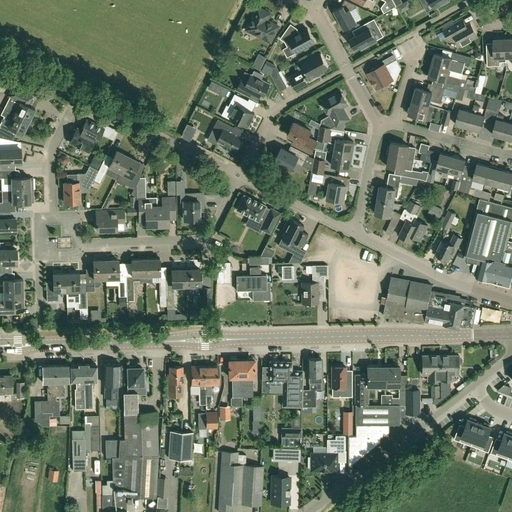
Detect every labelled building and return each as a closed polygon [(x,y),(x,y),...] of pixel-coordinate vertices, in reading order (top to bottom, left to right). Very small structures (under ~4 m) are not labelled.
[(343,6),(334,11),(344,29),(357,23),(350,11),(355,8),(356,5),(345,0),(344,0),(342,5),(343,6)] [(370,0),(373,1),(373,0),(384,0),(386,0),(391,9),(397,6),(393,0),(356,0),(363,3),(364,0),(370,0)] [(408,0),(403,3),(397,6),(400,13),(411,7),(408,0)] [(429,0),(435,9),(450,1),(449,0),(429,0)] [(258,7),(248,26),(246,30),(271,42),(279,26),(267,20),(270,13),(258,7)] [(462,19),(454,24),(443,30),(449,41),(453,38),(456,39),(460,46),(477,36),(470,23),(466,25),(462,19)] [(358,34),(355,36),(350,39),(355,49),(359,46),(361,50),(377,41),(370,28),(373,27),(370,21),(355,29),(358,34)] [(290,24),(280,39),(284,42),(287,47),(292,45),(296,52),(315,42),(308,29),(295,36),(293,33),(297,28),(290,24)] [(493,40),(493,43),(494,53),(487,53),(487,66),(500,65),(500,61),(506,60),(506,57),(505,39),(493,40)] [(434,53),(431,65),(449,70),(455,71),(458,61),(464,62),(464,64),(469,66),(471,57),(452,52),(450,58),(434,53)] [(266,57),(258,54),(252,66),(260,69),(266,57)] [(305,79),(320,71),(328,67),(321,54),(302,64),(305,71),(290,79),(295,89),(307,83),(305,79)] [(377,89),(382,86),(383,87),(385,87),(388,85),(388,84),(388,83),(390,82),(394,84),(401,69),(396,60),(386,66),(385,64),(368,73),(377,89)] [(265,65),(262,70),(269,74),(272,68),(265,65)] [(444,81),(443,87),(445,88),(458,91),(459,88),(464,89),(465,85),(466,80),(461,79),(447,75),(449,70),(431,65),(428,77),(444,81)] [(237,90),(250,96),(258,100),(260,95),(264,96),(270,84),(261,79),(263,75),(255,71),(253,75),(251,75),(247,82),(242,80),(237,90)] [(276,83),(283,79),(278,71),(271,75),(276,83)] [(415,88),(412,101),(429,106),(430,101),(441,103),(445,88),(443,87),(429,83),(429,84),(427,91),(415,88)] [(225,96),(229,89),(223,86),(219,93),(225,96)] [(3,108),(8,111),(29,122),(35,109),(29,106),(33,99),(32,98),(32,97),(12,87),(8,96),(9,96),(3,108)] [(465,89),(464,89),(459,88),(458,91),(456,98),(462,100),(465,89)] [(341,91),(322,101),(330,115),(331,114),(337,125),(349,119),(342,107),(348,104),(341,91)] [(477,93),(469,91),(468,97),(476,99),(477,93)] [(477,93),(476,99),(484,101),(485,95),(477,93)] [(255,114),(252,112),(244,109),(248,100),(235,94),(228,107),(234,109),(230,117),(239,122),(238,124),(246,127),(247,126),(248,126),(255,114)] [(486,109),(492,110),(496,98),(490,96),(486,109)] [(492,110),(498,112),(502,100),(496,98),(492,110)] [(434,107),(429,106),(412,101),(408,114),(425,119),(424,119),(430,121),(434,107)] [(480,131),(483,121),(485,116),(478,114),(480,106),(474,104),(472,112),(468,128),(480,131)] [(22,134),(29,122),(8,111),(3,108),(0,114),(5,117),(11,120),(7,127),(22,134)] [(441,123),(448,125),(452,111),(445,109),(441,123)] [(455,124),(468,128),(472,112),(459,109),(455,124)] [(498,114),(496,119),(495,124),(492,134),(505,138),(509,122),(502,121),(504,115),(498,114)] [(104,128),(86,119),(81,130),(77,128),(70,142),(88,151),(95,137),(99,139),(104,128)] [(242,138),(239,136),(232,133),(235,127),(218,119),(213,130),(221,134),(217,141),(236,150),(238,147),(240,148),(243,142),(241,141),(242,138)] [(319,129),(320,126),(320,124),(311,119),(309,123),(319,129)] [(291,144),(298,148),(311,154),(314,148),(317,142),(307,137),(311,131),(295,122),(288,135),(294,138),(291,144)] [(190,141),(195,132),(190,129),(191,126),(188,124),(181,136),(190,141)] [(0,137),(10,140),(13,133),(0,126),(0,137)] [(320,126),(319,129),(317,139),(317,142),(314,148),(320,149),(322,140),(328,141),(331,128),(320,126)] [(328,141),(336,144),(334,152),(351,155),(354,142),(342,140),(344,131),(331,128),(328,141)] [(412,158),(407,157),(409,146),(391,142),(389,154),(412,159),(412,158)] [(5,163),(15,163),(20,163),(20,148),(0,148),(0,149),(0,157),(0,170),(7,170),(5,170),(5,163)] [(303,166),(312,171),(314,159),(308,156),(309,155),(297,149),(295,155),(281,148),(275,160),(292,169),(295,162),(303,166)] [(108,166),(119,172),(128,156),(116,150),(108,166)] [(422,153),(420,159),(431,163),(432,159),(434,151),(428,150),(427,155),(422,153)] [(351,155),(334,152),(332,166),(349,169),(351,155)] [(447,178),(448,172),(453,156),(440,153),(438,161),(432,159),(431,163),(429,170),(435,172),(436,168),(443,170),(441,176),(447,178)] [(386,166),(396,168),(406,170),(405,176),(417,178),(421,179),(426,180),(429,170),(428,173),(422,171),(420,171),(420,172),(409,170),(412,159),(389,154),(386,166)] [(448,172),(455,174),(454,180),(459,181),(457,190),(463,191),(466,181),(468,173),(462,172),(464,164),(465,160),(460,158),(459,156),(455,155),(453,157),(453,156),(448,172)] [(128,156),(119,172),(116,180),(134,189),(131,194),(136,197),(136,184),(139,178),(141,174),(135,171),(139,162),(128,156)] [(314,158),(314,159),(312,171),(312,172),(323,174),(325,160),(314,158)] [(485,182),(489,167),(477,163),(475,171),(473,179),(485,182)] [(93,180),(100,183),(107,168),(101,165),(93,180)] [(489,167),(485,182),(498,186),(502,170),(497,169),(496,167),(491,165),(489,167)] [(3,184),(11,184),(12,191),(33,190),(33,178),(30,178),(30,177),(20,177),(7,178),(7,170),(0,170),(0,178),(1,178),(3,178),(3,184)] [(511,172),(502,170),(498,186),(510,189),(511,182),(511,172)] [(327,199),(343,202),(346,185),(338,183),(339,177),(323,174),(312,172),(310,182),(330,185),(327,199)] [(77,182),(64,183),(65,203),(79,202),(79,192),(86,192),(85,173),(77,174),(77,182)] [(380,187),(377,200),(393,203),(394,197),(397,197),(400,179),(401,175),(395,174),(389,173),(387,188),(380,187)] [(136,184),(136,197),(136,198),(138,198),(139,215),(145,215),(146,227),(157,227),(157,208),(156,198),(145,198),(145,178),(139,178),(136,184)] [(176,194),(176,181),(168,181),(168,194),(176,194)] [(466,181),(463,191),(469,193),(471,188),(472,183),(466,181)] [(475,189),(473,194),(481,197),(483,191),(475,189)] [(33,202),(33,190),(12,191),(12,198),(2,198),(2,203),(0,202),(0,211),(2,212),(2,204),(30,203),(30,202),(33,202)] [(483,191),(481,197),(489,199),(491,193),(483,191)] [(188,201),(183,201),(184,220),(199,219),(199,208),(204,208),(203,192),(188,193),(188,201)] [(496,193),(494,199),(503,202),(504,195),(496,193)] [(270,207),(269,211),(264,208),(265,206),(266,206),(244,195),(236,210),(258,220),(259,217),(265,220),(260,229),(269,233),(275,221),(276,221),(280,212),(270,207)] [(162,208),(157,208),(157,227),(169,226),(168,214),(175,214),(174,197),(162,197),(162,208)] [(481,258),(476,277),(489,280),(509,286),(511,273),(511,250),(505,249),(508,240),(511,223),(511,206),(479,198),(465,254),(481,258)] [(392,210),(393,203),(377,200),(375,214),(393,217),(389,224),(395,227),(401,214),(392,210)] [(415,203),(410,201),(405,210),(411,212),(415,215),(420,206),(415,203)] [(137,209),(127,209),(128,219),(137,219),(137,209)] [(96,210),(96,216),(96,230),(116,230),(116,222),(124,222),(123,210),(96,210)] [(445,218),(441,226),(448,229),(455,215),(448,211),(445,218)] [(0,218),(0,232),(16,232),(15,218),(0,218)] [(281,238),(288,242),(285,249),(293,253),(288,262),(300,262),(306,252),(300,248),(301,245),(302,246),(308,234),(301,230),(303,225),(291,219),(290,221),(287,220),(282,228),(285,230),(281,238)] [(413,237),(420,240),(428,225),(416,219),(413,224),(406,221),(399,236),(410,241),(413,237)] [(436,254),(435,256),(441,259),(441,257),(448,260),(451,255),(453,256),(462,238),(454,234),(449,244),(442,240),(435,254),(436,254)] [(0,272),(1,273),(1,265),(17,264),(16,249),(0,249),(0,272)] [(145,259),(146,282),(152,282),(152,275),(160,275),(159,258),(145,259)] [(145,259),(131,259),(132,276),(139,276),(140,282),(146,282),(145,259)] [(86,268),(86,288),(86,291),(94,291),(94,286),(98,286),(101,283),(101,279),(106,279),(105,260),(93,260),(93,268),(86,268)] [(127,296),(126,278),(126,272),(118,272),(118,260),(105,260),(106,279),(118,279),(118,296),(127,296)] [(317,290),(324,290),(324,277),(328,277),(327,265),(312,265),(312,283),(302,283),(303,303),(318,303),(317,290)] [(200,269),(186,270),(186,288),(186,295),(195,295),(195,288),(193,288),(193,286),(200,285),(200,274),(200,269)] [(172,270),(172,275),(172,286),(179,286),(179,288),(186,288),(186,270),(172,270)] [(12,273),(1,273),(0,272),(0,285),(3,285),(3,293),(23,292),(23,279),(12,280),(12,273)] [(58,292),(66,292),(66,273),(53,274),(53,289),(46,289),(47,301),(58,300),(58,292)] [(87,309),(86,291),(86,288),(79,288),(79,273),(66,273),(66,292),(74,291),(75,303),(78,303),(78,309),(87,309)] [(260,275),(249,275),(236,275),(236,290),(252,290),(252,300),(270,300),(270,281),(267,281),(266,275),(260,275)] [(391,277),(386,304),(384,316),(421,323),(421,320),(459,327),(459,326),(459,325),(466,327),(466,325),(472,327),(476,307),(464,305),(465,299),(455,297),(455,295),(431,290),(432,285),(391,277)] [(211,319),(211,307),(210,287),(203,287),(204,319),(211,319)] [(23,292),(3,293),(4,300),(0,300),(0,314),(12,314),(12,306),(24,305),(23,292)] [(440,380),(440,374),(440,355),(422,355),(422,374),(428,374),(428,380),(435,380),(440,380)] [(440,374),(440,380),(452,380),(452,374),(458,374),(458,364),(460,364),(461,362),(461,358),(460,357),(457,357),(457,355),(440,355),(440,374)] [(302,399),(301,406),(315,406),(315,383),(321,383),(321,376),(321,358),(308,359),(308,376),(309,376),(309,383),(310,399),(302,399)] [(242,405),(242,396),(251,396),(251,377),(255,377),(254,360),(229,360),(229,377),(232,377),(232,398),(231,399),(231,404),(232,405),(242,405)] [(269,361),(269,379),(269,381),(283,382),(282,406),(301,406),(302,399),(302,370),(291,370),(292,361),(269,361)] [(84,408),(84,400),(83,364),(70,365),(71,382),(76,382),(76,389),(75,389),(75,409),(84,408)] [(96,364),(83,364),(84,400),(91,400),(91,389),(92,389),(92,382),(96,381),(96,364)] [(104,364),(103,384),(105,384),(104,397),(117,398),(117,384),(121,384),(121,365),(104,364)] [(49,425),(49,416),(59,416),(59,400),(55,400),(55,396),(65,396),(65,390),(64,390),(63,382),(68,382),(68,365),(42,365),(43,383),(48,383),(48,390),(47,390),(47,400),(41,400),(41,412),(38,416),(38,423),(41,426),(49,425)] [(205,366),(205,395),(211,395),(211,385),(218,385),(218,365),(205,366)] [(168,392),(174,392),(174,396),(182,396),(181,382),(184,382),(184,374),(182,374),(182,366),(169,367),(170,374),(168,374),(168,392)] [(199,386),(200,395),(200,404),(206,404),(205,395),(205,366),(191,366),(192,386),(199,386)] [(112,457),(113,494),(126,495),(155,497),(158,455),(157,411),(138,412),(137,393),(139,393),(139,385),(143,384),(142,367),(128,368),(125,368),(126,377),(127,377),(128,393),(123,393),(124,439),(109,439),(105,444),(106,457),(112,457)] [(339,388),(339,397),(352,397),(352,381),(346,381),(346,367),(332,367),(332,388),(339,388)] [(405,415),(405,413),(419,413),(419,390),(407,390),(407,380),(399,380),(399,375),(399,367),(367,367),(367,374),(355,374),(355,389),(355,405),(355,425),(355,436),(374,436),(380,436),(388,436),(388,425),(395,424),(395,415),(399,415),(405,415)] [(12,375),(0,375),(0,392),(12,393),(12,375)] [(228,406),(219,406),(220,419),(229,419),(228,406)] [(260,406),(252,406),(253,421),(261,421),(260,406)] [(198,428),(206,428),(206,413),(198,413),(198,428)] [(206,413),(206,428),(217,427),(216,413),(206,413)] [(464,429),(458,427),(454,439),(471,445),(479,423),(476,422),(476,420),(470,417),(469,419),(468,419),(465,426),(464,429)] [(479,423),(471,445),(488,452),(493,440),(487,438),(488,435),(491,427),(490,427),(490,425),(484,423),(483,424),(479,423)] [(85,438),(85,449),(85,450),(99,450),(98,426),(85,426),(85,438)] [(281,427),(281,436),(301,437),(301,428),(281,427)] [(170,431),(169,458),(180,459),(181,432),(170,431)] [(501,442),(495,440),(491,453),(508,459),(511,447),(511,433),(506,431),(506,433),(504,432),(502,440),(501,442)] [(181,432),(180,459),(190,459),(192,432),(181,432)] [(336,451),(344,451),(344,436),(336,436),(336,440),(327,440),(327,453),(311,453),(311,457),(308,457),(308,466),(311,466),(311,470),(336,470),(336,451)] [(380,442),(380,436),(374,436),(355,436),(348,436),(348,465),(351,465),(380,442)] [(430,447),(436,450),(444,440),(439,436),(430,447)] [(72,439),(73,470),(86,470),(85,450),(85,449),(85,438),(72,439)] [(222,451),(218,511),(220,511),(231,511),(232,503),(261,504),(263,466),(245,465),(246,455),(238,454),(238,452),(222,451)] [(183,468),(184,476),(196,475),(196,467),(183,468)] [(49,471),(48,480),(56,481),(57,472),(49,471)] [(278,503),(278,504),(282,504),(282,503),(289,503),(289,477),(272,477),(271,503),(278,503)] [(126,495),(113,494),(102,495),(102,510),(127,510),(126,495)]
